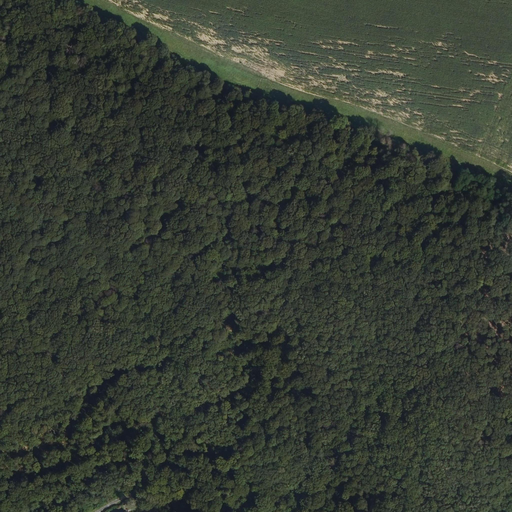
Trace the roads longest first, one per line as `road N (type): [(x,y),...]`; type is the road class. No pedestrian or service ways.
road 1 (track): [(0,386),(44,385),(110,330),(245,264),(449,305),(445,332),(414,349),(319,344),(275,354),(263,379),(265,402),(245,441),(197,490),(179,491)]
road 2 (track): [(511,182),(258,84),(70,0)]
road 3 (track): [(449,305),(511,186)]
